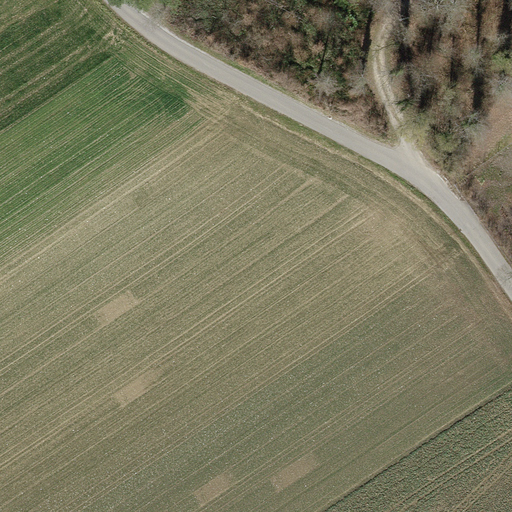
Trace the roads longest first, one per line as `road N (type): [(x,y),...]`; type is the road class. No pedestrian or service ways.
road 1 (unclassified): [(511,287),(456,210),(399,163),(117,0)]
road 2 (track): [(399,163),(395,67),(410,19),(431,0)]
